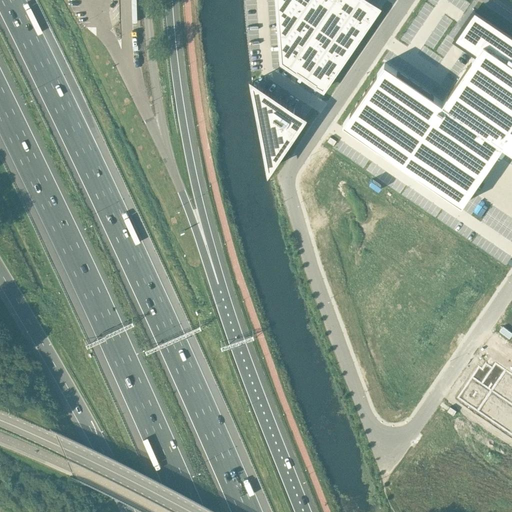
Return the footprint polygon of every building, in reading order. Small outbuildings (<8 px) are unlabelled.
[(277,0),(280,43),(300,14),(309,0),(277,0)] [(309,0),(300,14),(317,26),(333,0),(309,0)] [(333,0),(317,26),(334,37),(358,0),(333,0)] [(366,0),(358,0),(334,37),(351,49),(379,8),(366,0)] [(385,62),(343,122),(462,204),(503,144),(511,150),(511,33),(474,8),(455,37),(477,52),(443,102),(385,62)] [(300,14),(280,43),(282,61),(289,66),(317,26),(300,14)] [(317,26),(289,66),(306,78),(334,37),(317,26)] [(334,37),(306,78),(323,89),(351,49),(334,37)] [(294,110),(253,81),(269,168),(303,119),(292,112),(294,110)] [(330,136),(327,140),(333,145),(336,140),(330,136)] [(479,366),(457,398),(511,434),(511,373),(495,363),(486,356),(479,366)] [(450,406),(447,410),(453,414),(456,410),(450,406)]
